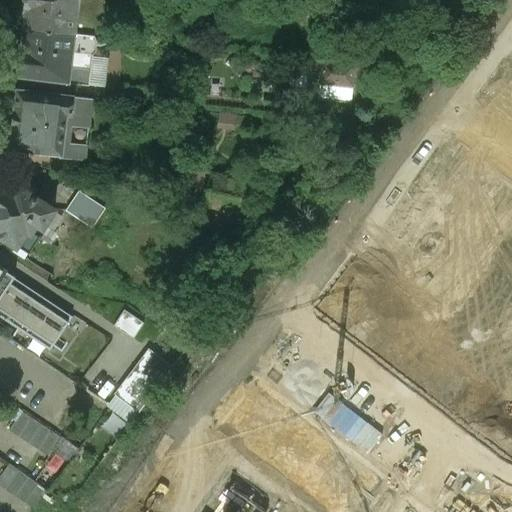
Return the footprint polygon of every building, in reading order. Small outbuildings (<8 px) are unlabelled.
[(27,0),(27,9),(28,9),(26,27),(74,32),(77,0),(27,0)] [(105,0),(77,0),(74,32),(95,35),(95,34),(101,35),(105,0)] [(74,32),(26,27),(23,46),(22,46),(19,74),(67,79),(69,79),(74,32)] [(95,35),(74,32),(69,79),(67,79),(67,82),(89,84),(93,54),(96,49),(97,40),(95,35)] [(346,54),(334,52),(333,61),(345,62),(346,54)] [(333,61),(322,60),(320,84),(354,88),(356,64),(345,62),(333,61)] [(76,96),(18,89),(16,111),(14,111),(13,124),(14,125),(12,146),(32,148),(32,149),(62,152),(61,157),(86,161),(88,145),(70,142),(72,126),(90,128),(92,99),(76,97),(76,96)] [(294,93),(282,92),(281,104),(293,105),(294,93)] [(243,130),(247,114),(223,110),(220,126),(243,130)] [(386,229),(425,257),(486,173),(447,145),(386,229)] [(250,184),(213,175),(206,205),(244,214),(250,184)] [(15,195),(0,184),(0,237),(2,241),(8,245),(15,246),(16,245),(18,246),(30,253),(41,236),(36,233),(42,225),(43,226),(55,209),(21,186),(15,195)] [(104,209),(87,198),(75,215),(92,226),(104,209)] [(511,226),(497,246),(511,257),(511,226)] [(74,318),(0,268),(0,316),(51,351),(74,318)] [(353,269),(325,307),(439,393),(467,355),(353,269)] [(111,408),(80,449),(82,450),(77,458),(94,472),(188,348),(170,335),(153,357),(150,355),(126,387),(100,367),(84,390),(111,408)] [(511,385),(480,429),(511,452),(511,385)] [(255,394),(227,432),(333,511),(345,511),(369,480),(255,394)] [(61,438),(22,412),(9,431),(49,457),(61,438)] [(49,457),(68,470),(77,458),(75,456),(80,449),(62,437),(49,457)] [(47,492),(9,466),(0,478),(0,485),(35,509),(47,492)]
